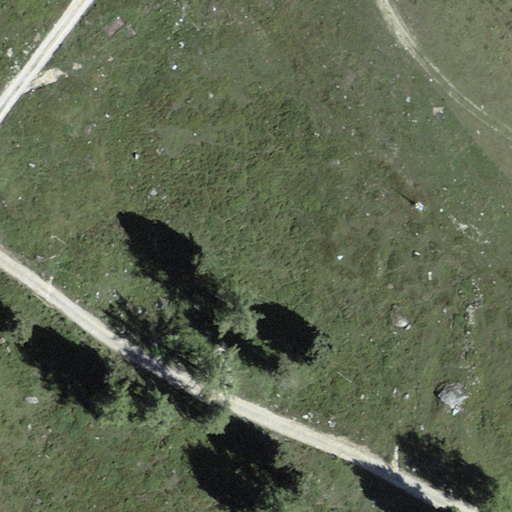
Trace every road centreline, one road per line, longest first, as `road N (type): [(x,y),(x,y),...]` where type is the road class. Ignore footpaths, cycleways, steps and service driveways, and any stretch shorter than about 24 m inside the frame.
road 1 (track): [(0,253),(113,343),(454,511)]
road 2 (track): [(85,0),(0,115)]
